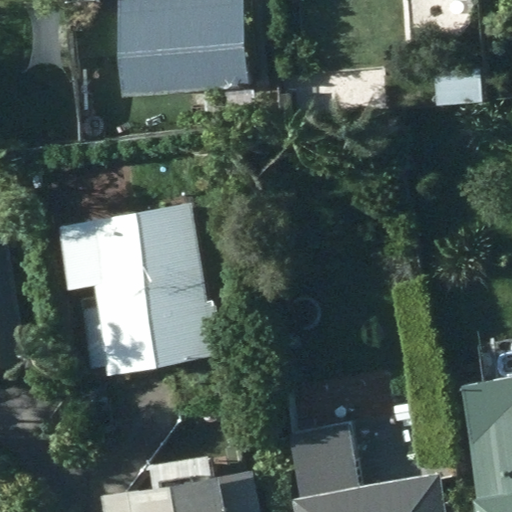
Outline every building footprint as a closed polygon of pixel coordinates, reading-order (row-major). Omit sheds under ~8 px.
[(250,0),(126,0),(129,98),(253,95),(250,0)] [(0,190),(0,357),(27,352),(0,190)] [(112,358),(113,361),(216,345),(212,321),(221,320),(216,293),(209,295),(194,195),(87,208),(88,215),(81,217),(92,278),(96,278),(99,289),(79,294),(91,360),(112,358)] [(511,511),(511,366),(463,374),(485,511),(511,511)] [(451,511),(443,463),(361,478),(351,417),(296,428),(305,486),(297,487),(301,511),(451,511)] [(264,511),(254,455),(215,460),(212,446),(155,455),(156,470),(103,478),(109,511),(264,511)]
